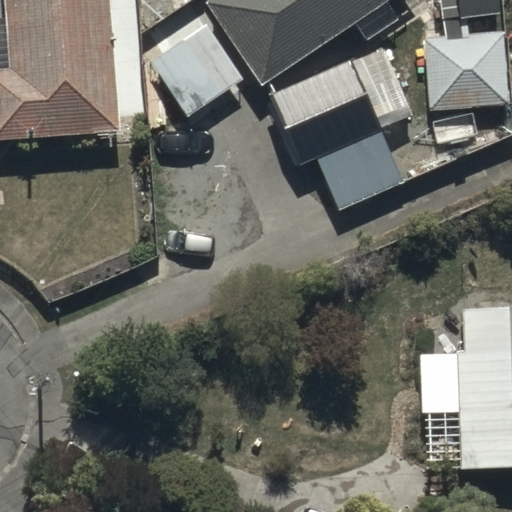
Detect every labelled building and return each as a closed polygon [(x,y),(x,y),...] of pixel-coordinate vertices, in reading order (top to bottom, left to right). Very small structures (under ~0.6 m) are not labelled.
[(3,0),(6,67),(0,66),(0,136),(115,132),(109,0),(3,0)] [(212,0),(207,3),(260,85),(355,24),(365,39),(397,19),(385,0),(212,0)] [(497,0),(440,0),(445,35),(424,38),(430,110),(509,102),(503,31),(467,34),(465,18),(499,14),(497,0)] [(240,87),(205,32),(165,58),(199,113),(240,87)] [(384,46),(271,93),(302,165),(319,158),(340,209),(404,182),(381,128),(414,115),(384,46)] [(511,301),(460,302),(461,467),(511,466),(511,301)]
